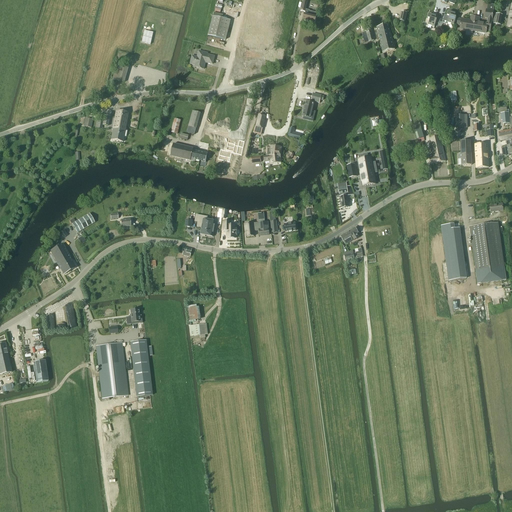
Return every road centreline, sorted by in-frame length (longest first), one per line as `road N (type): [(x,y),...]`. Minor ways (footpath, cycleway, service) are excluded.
road 1 (tertiary): [(0,329),(125,242),(298,248),(406,190),(481,180),(511,167)]
road 2 (tertiary): [(0,135),(135,95),(223,92),(271,79),(383,0)]
road 3 (track): [(382,511),(361,364),(369,338),(360,218)]
road 4 (track): [(333,511),(298,248)]
road 5 (track): [(215,511),(196,356),(219,301)]
road 6 (track): [(502,489),(483,288)]
road 7 (track): [(91,339),(109,511)]
road 8 (track): [(49,0),(18,129)]
